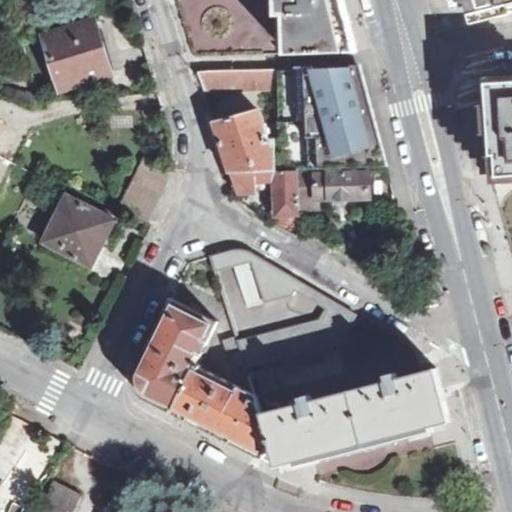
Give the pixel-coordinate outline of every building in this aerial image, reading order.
[(285,39),(285,54),(355,52),(343,0),(342,0),(273,0),(275,39),(285,39)] [(511,0),(461,0),(463,7),(470,5),(472,13),(511,10),(511,0)] [(62,88),(109,73),(94,23),(46,39),(62,88)] [(275,69),(199,72),(206,91),(276,89),(275,75),(275,69)] [(273,171),(388,173),(373,119),(360,72),(275,75),(273,171)] [(511,81),(486,83),(491,155),(493,177),(511,176),(511,81)] [(232,172),(273,171),(273,139),(266,139),(257,111),(217,122),(216,123),(232,172)] [(117,209),(148,223),(168,183),(169,169),(144,157),(117,209)] [(232,172),(239,192),(256,191),(255,182),(277,180),(278,215),(300,214),(300,209),(299,190),(299,173),(299,170),(273,171),(232,172)] [(315,173),(299,173),(299,190),(310,190),(311,199),(317,199),(371,197),(370,173),(316,174),(315,173)] [(300,209),(317,209),(317,199),(311,199),(310,190),(299,190),(300,209)] [(42,241),(93,267),(116,220),(66,195),(42,241)] [(297,233),(300,229),(300,214),(278,215),(276,224),(280,226),(288,230),(296,234),(297,235),(297,233)] [(239,341),(246,364),(247,369),(340,343),(357,314),(252,252),(250,253),(266,301),(293,293),(295,289),(325,307),(319,319),(239,341)] [(202,426),(265,458),(272,444),(261,412),(256,396),(200,368),(201,366),(197,364),(217,320),(172,298),(166,309),(136,370),(135,378),(136,385),(138,390),(142,395),(147,399),(202,426)] [(235,368),(246,364),(239,341),(237,336),(223,341),(228,358),(231,357),(235,368)] [(364,443),(386,437),(388,442),(432,431),(431,426),(451,421),(437,367),(398,378),(397,373),(386,376),(387,381),(314,399),(313,394),(303,397),(304,402),(261,412),(272,444),(265,458),(278,465),(288,463),(298,460),(300,465),(345,453),(343,448),(364,443)] [(65,511),(40,498),(33,511),(65,511)]
